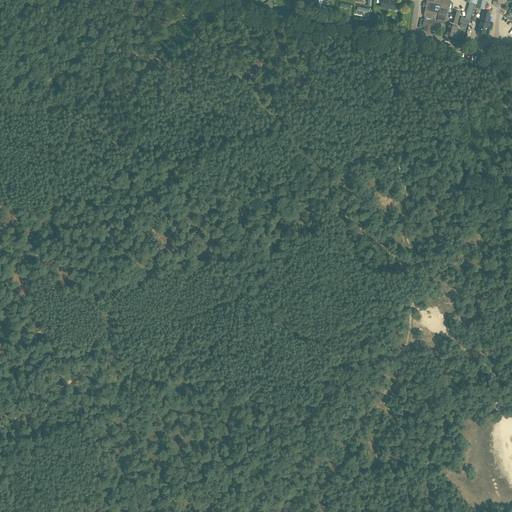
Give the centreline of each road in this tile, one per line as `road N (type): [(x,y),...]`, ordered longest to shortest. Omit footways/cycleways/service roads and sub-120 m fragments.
road 1 (unknown): [(511,423),(501,418),(485,361),(423,312),(396,266),(351,244),(329,217),(277,229),(199,265),(165,312),(119,319),(56,394),(0,427)]
road 2 (track): [(511,106),(466,102),(419,130),(401,152),(314,162),(238,78),(161,30),(89,0)]
road 3 (unclassified): [(411,40),(216,0)]
road 4 (unknown): [(396,38),(328,164),(333,218)]
